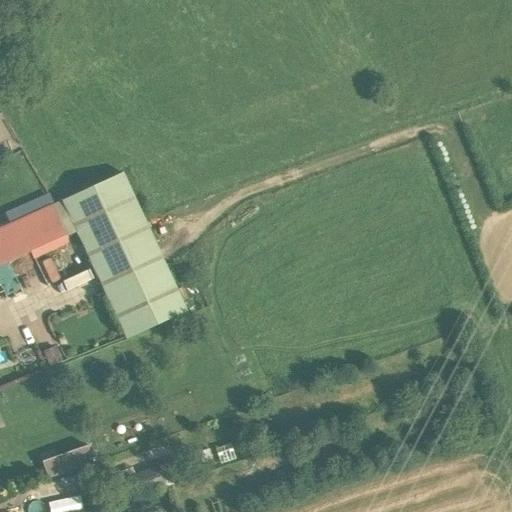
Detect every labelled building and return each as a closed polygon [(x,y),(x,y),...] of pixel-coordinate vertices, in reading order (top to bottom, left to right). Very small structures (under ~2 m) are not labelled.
[(120,335),(181,307),(119,172),(57,200),(58,202),(73,234),(120,335)] [(25,207),(29,215),(50,205),(51,206),(53,205),(53,204),(53,203),(52,201),(51,199),(50,196),(49,196),(46,198),(38,201),(25,207)] [(0,264),(28,252),(32,259),(66,244),(64,238),(73,234),(58,202),(53,205),(51,206),(50,205),(29,215),(0,228),(0,264)] [(55,347),(43,352),(49,367),(62,362),(55,347)] [(474,363),(452,371),(457,384),(479,376),(474,363)] [(46,377),(0,395),(0,413),(1,415),(52,394),(46,377)] [(83,448),(42,462),(47,475),(88,461),(83,448)] [(200,464),(212,461),(209,449),(197,453),(200,464)] [(126,501),(152,492),(166,487),(159,467),(135,476),(132,469),(108,477),(118,504),(126,501)] [(303,487),(324,481),(320,467),(308,471),(309,474),(300,477),(303,487)] [(100,511),(129,511),(126,501),(118,504),(100,511)]
